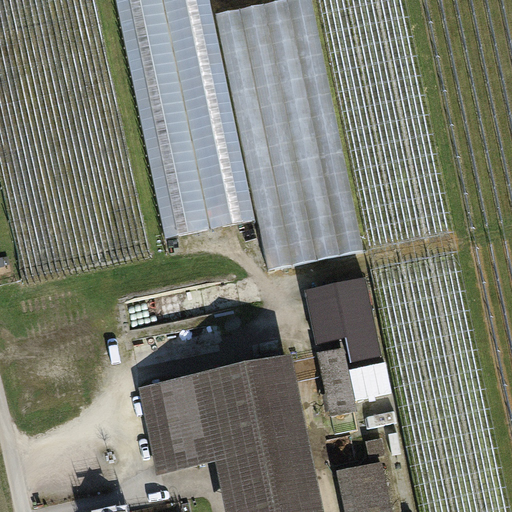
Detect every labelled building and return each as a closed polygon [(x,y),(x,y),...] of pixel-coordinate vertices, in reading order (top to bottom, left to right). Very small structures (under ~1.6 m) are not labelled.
[(254,221),(208,0),(115,0),(165,239),(254,221)] [(312,0),(303,0),(218,17),(270,273),(364,254),(312,0)] [(419,204),(450,235),(409,0),(391,0),(390,5),(383,4),(385,11),(398,9),(403,38),(386,22),(389,40),(407,44),(410,64),(397,119),(382,121),(391,172),(366,166),(369,155),(358,145),(373,228),(399,223),(407,231),(403,245),(420,228),(414,192),(429,196),(433,182),(436,201),(419,204)] [(430,511),(508,511),(460,251),(434,256),(429,268),(420,265),(393,270),(418,279),(437,276),(443,308),(446,309),(450,331),(462,328),(466,350),(443,354),(435,351),(437,344),(434,328),(427,347),(436,392),(431,403),(421,400),(410,402),(430,511)] [(365,280),(305,293),(316,341),(345,335),(351,362),(381,355),(365,280)] [(344,351),(319,355),(331,414),(355,410),(344,351)] [(285,362),(142,392),(157,463),(225,449),(238,511),(308,511),(293,438),(301,437),(285,362)] [(389,511),(381,466),(339,474),(345,511),(389,511)]
